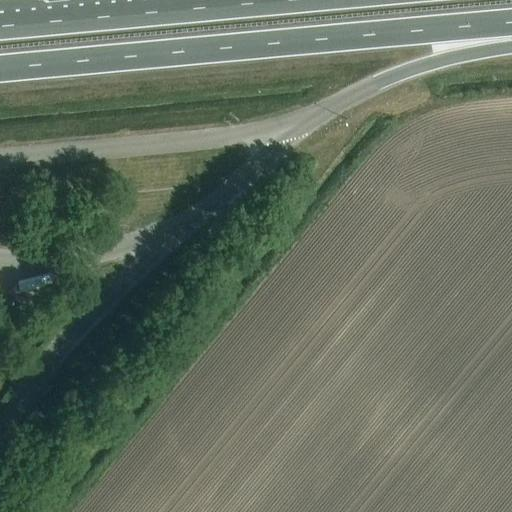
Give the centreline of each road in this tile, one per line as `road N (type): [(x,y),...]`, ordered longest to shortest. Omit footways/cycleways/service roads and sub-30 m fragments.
road 1 (trunk): [(0,70),(511,25)]
road 2 (trunk): [(316,0),(0,28)]
road 3 (trunk): [(309,121),(419,70),(511,45)]
